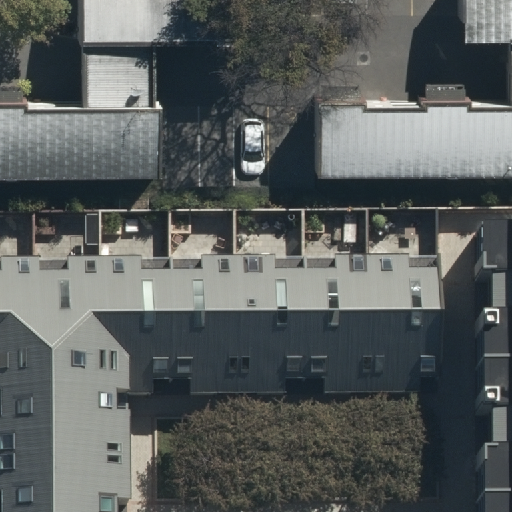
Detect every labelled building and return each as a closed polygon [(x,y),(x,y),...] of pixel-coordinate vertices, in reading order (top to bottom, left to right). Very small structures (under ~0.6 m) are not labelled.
[(0,163),(154,162),(153,76),(153,40),(284,39),(283,0),(83,0),(84,76),(84,99),(0,99),(0,163)] [(511,0),(466,0),(466,32),(511,32),(511,87),(511,0)] [(511,96),(336,98),(337,171),(511,170),(511,96)] [(511,511),(511,230),(489,230),(489,511),(511,511)] [(450,265),(0,265),(0,511),(138,511),(138,400),(450,399),(450,265)]
